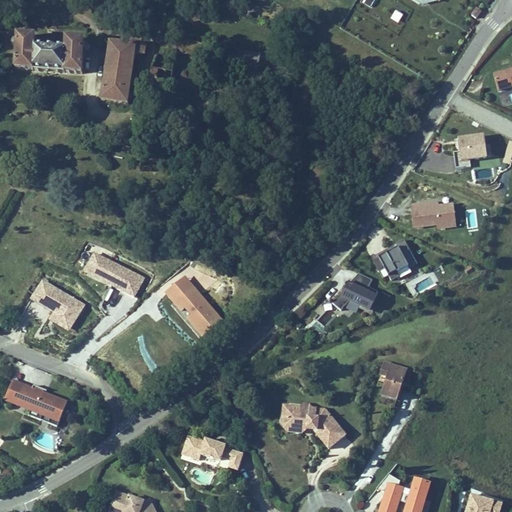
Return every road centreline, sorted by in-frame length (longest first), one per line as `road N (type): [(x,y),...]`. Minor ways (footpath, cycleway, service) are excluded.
road 1 (residential): [(134,429),(234,353),(349,241),(511,3)]
road 2 (residential): [(134,429),(101,384),(0,338)]
road 3 (residential): [(22,498),(134,429)]
